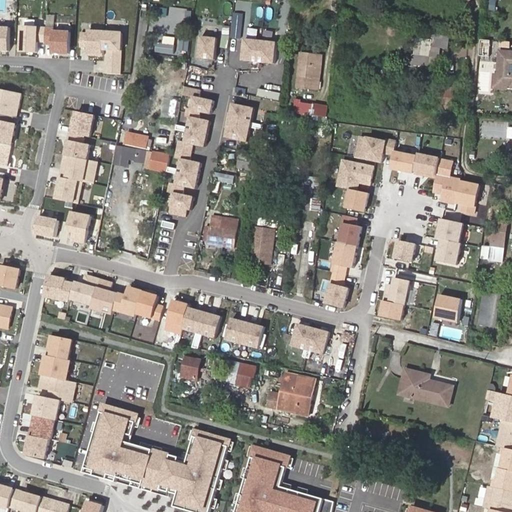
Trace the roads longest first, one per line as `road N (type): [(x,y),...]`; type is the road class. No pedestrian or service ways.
road 1 (residential): [(118,511),(121,500),(24,466),(8,444),(45,254)]
road 2 (residential): [(22,242),(62,78),(49,64),(0,61)]
road 3 (residential): [(365,326),(345,422),(467,457)]
road 4 (residential): [(168,282),(201,282),(342,317),(367,303)]
road 5 (residential): [(223,106),(198,215),(181,230),(168,282)]
road 6 (unknown): [(511,177),(484,174),(464,158),(476,37)]
road 7 (residential): [(365,326),(511,362)]
road 8 (residential): [(45,254),(168,282)]
